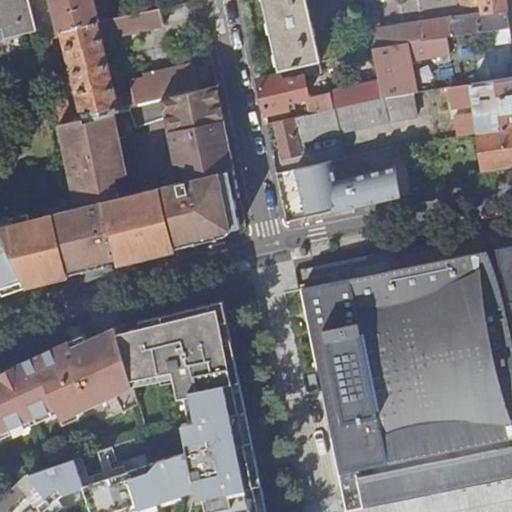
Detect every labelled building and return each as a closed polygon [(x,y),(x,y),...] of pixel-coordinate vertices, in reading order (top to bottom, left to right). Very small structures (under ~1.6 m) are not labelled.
[(0,0),(0,36),(36,28),(28,0),(0,0)] [(49,0),(57,29),(61,28),(98,21),(93,0),(49,0)] [(262,0),(277,70),(283,69),(319,60),(320,60),(306,0),(262,0)] [(374,48),(409,43),(483,31),(510,27),(508,19),(505,0),(364,0),(365,1),(368,0),(462,0),(464,14),(451,16),(451,18),(421,23),(422,34),(407,37),(406,29),(371,35),(373,48),(374,48)] [(98,21),(61,28),(72,70),(66,72),(71,93),(77,91),(83,117),(114,110),(162,98),(199,89),(192,62),(142,74),(143,78),(128,82),(131,94),(116,98),(102,40),(164,27),(160,8),(99,22),(98,21)] [(356,51),(373,48),(371,35),(369,24),(351,27),(356,51)] [(486,46),(511,42),(510,27),(483,31),(486,46)] [(383,97),(414,93),(417,92),(409,43),(374,48),(383,97)] [(321,72),(319,60),(283,69),(285,77),(306,72),(307,75),(321,72)] [(491,80),(511,77),(511,62),(489,66),(491,80)] [(258,80),(266,114),(287,109),(285,101),(308,96),(302,76),(280,81),(278,75),(258,80)] [(458,136),(478,133),(511,127),(511,77),(491,80),(451,87),(454,108),(476,105),(477,113),(455,116),(458,136)] [(217,85),(199,89),(162,98),(175,164),(181,163),(185,181),(142,192),(140,199),(125,202),(120,197),(119,197),(115,177),(127,175),(114,110),(83,117),(71,120),(60,122),(59,122),(77,208),(44,215),(45,219),(31,222),(29,214),(0,220),(0,229),(24,279),(27,286),(59,278),(68,275),(68,274),(89,269),(216,239),(214,233),(240,227),(234,197),(240,197),(217,85)] [(62,87),(52,90),(51,90),(60,122),(71,120),(62,87)] [(307,97),(311,114),(334,109),(330,92),(307,97)] [(311,114),(291,119),(292,120),(276,124),(284,157),(300,154),(298,143),(389,121),(418,116),(414,93),(383,97),(334,109),(311,114)] [(484,170),(511,165),(511,127),(478,133),(484,170)] [(392,146),(338,159),(340,165),(347,164),(349,163),(352,175),(390,166),(392,175),(374,179),(380,201),(401,196),(392,146)] [(338,159),(302,167),(303,173),(333,166),(333,167),(340,165),(338,159)] [(302,167),(296,169),(301,190),(302,195),(306,212),(342,203),(333,167),(333,166),(303,173),(302,167)] [(511,226),(296,271),(343,496),(346,511),(511,478),(511,226)] [(0,287),(24,279),(0,229),(0,287)] [(260,511),(218,302),(118,326),(124,346),(132,377),(159,372),(161,384),(176,381),(178,392),(184,391),(190,421),(183,423),(194,477),(201,475),(208,511),(260,511)] [(0,442),(47,421),(54,429),(134,385),(132,377),(124,346),(118,326),(87,340),(73,346),(70,340),(0,372),(0,442)] [(73,346),(87,340),(84,334),(77,337),(70,340),(73,346)] [(177,458),(83,490),(90,511),(117,511),(187,489),(177,458)] [(73,459),(30,474),(45,499),(49,506),(67,495),(83,490),(73,459)] [(24,476),(0,501),(0,511),(39,511),(37,506),(45,499),(30,474),(24,476)]
